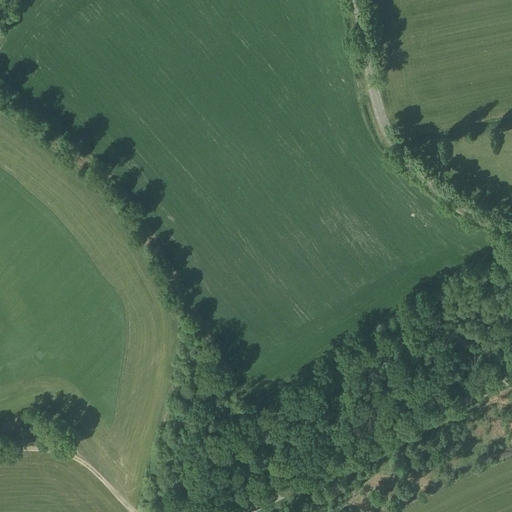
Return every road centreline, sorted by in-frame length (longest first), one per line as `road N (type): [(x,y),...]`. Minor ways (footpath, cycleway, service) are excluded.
road 1 (unclassified): [(511,226),(464,205),(395,146),(373,90),(355,0)]
road 2 (unclassified): [(251,511),(511,380)]
road 3 (track): [(0,448),(76,457),(137,511)]
